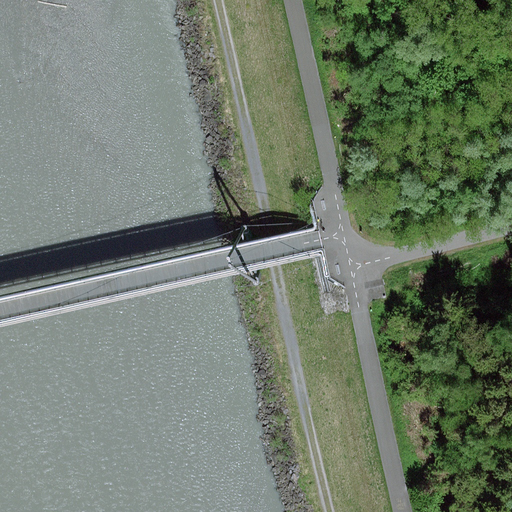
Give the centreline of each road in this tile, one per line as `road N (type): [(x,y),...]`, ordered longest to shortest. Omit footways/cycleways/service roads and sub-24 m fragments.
road 1 (track): [(329,511),(219,0)]
road 2 (track): [(354,267),(511,225)]
